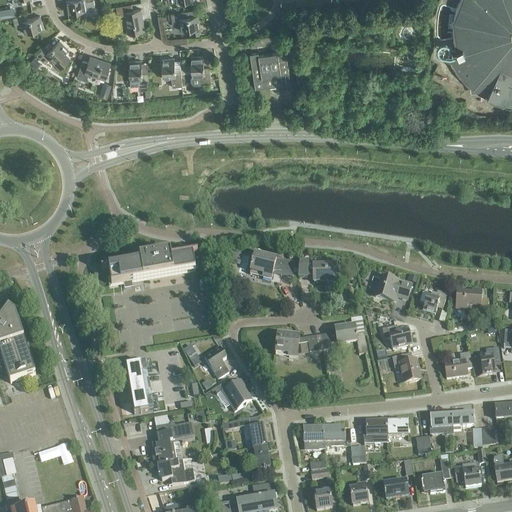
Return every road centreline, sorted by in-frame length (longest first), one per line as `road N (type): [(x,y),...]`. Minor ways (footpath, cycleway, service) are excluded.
road 1 (secondary): [(511,147),(198,137)]
road 2 (residential): [(83,369),(138,355),(129,297),(191,286)]
road 3 (residential): [(307,319),(253,321),(232,337),(282,420)]
road 4 (residential): [(282,420),(438,400)]
road 5 (secondary): [(130,511),(83,369)]
road 6 (secondary): [(83,369),(42,232)]
road 7 (secondary): [(61,376),(107,511)]
road 8 (secondary): [(18,241),(61,376)]
road 9 (secondary): [(198,137),(158,137),(63,158)]
road 10 (secondary): [(69,182),(198,137)]
road 11 (residential): [(159,48),(91,45),(67,32),(48,0)]
